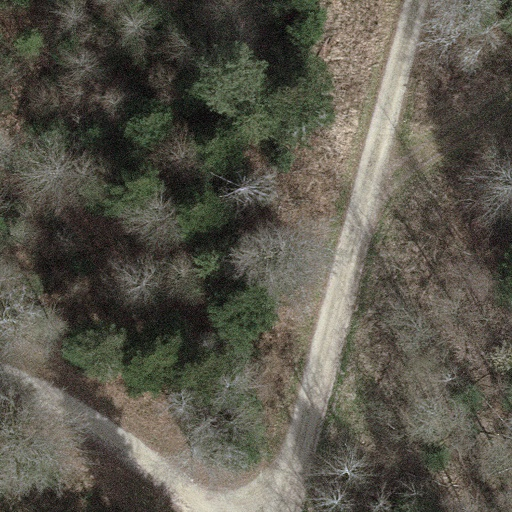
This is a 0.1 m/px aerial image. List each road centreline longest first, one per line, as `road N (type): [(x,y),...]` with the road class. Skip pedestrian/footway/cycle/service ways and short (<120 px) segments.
road 1 (track): [(418,0),(278,511)]
road 2 (track): [(202,511),(126,445),(0,373)]
road 3 (track): [(360,208),(511,113)]
